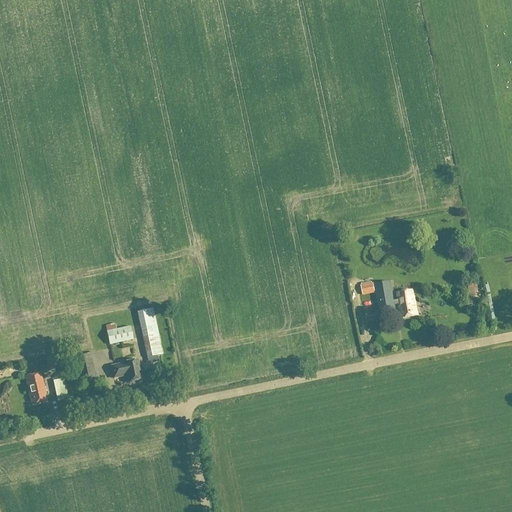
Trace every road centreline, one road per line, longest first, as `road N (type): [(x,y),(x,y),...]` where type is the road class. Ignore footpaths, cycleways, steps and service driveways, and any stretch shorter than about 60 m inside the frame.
road 1 (unclassified): [(207,511),(189,424),(195,400),(511,336)]
road 2 (track): [(0,441),(195,400)]
